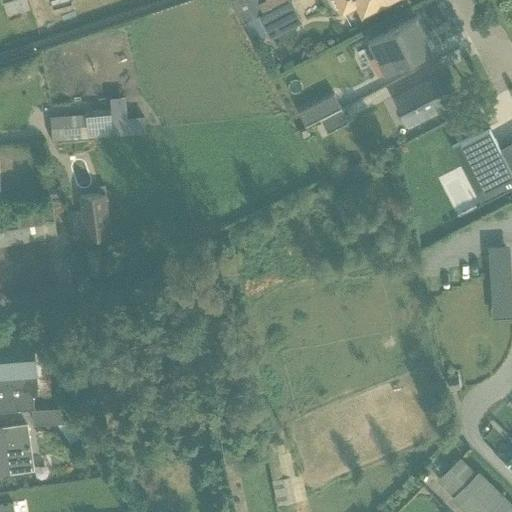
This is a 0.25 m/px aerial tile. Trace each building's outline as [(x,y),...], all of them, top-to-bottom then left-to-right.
[(258,0),(278,42),(323,20),(313,0),(258,0)] [(394,0),(333,0),(340,13),(353,7),(359,18),(394,0)] [(49,9),(35,15),(40,28),(54,22),(49,9)] [(378,73),(431,48),(416,17),(363,42),(378,73)] [(404,126),(457,100),(442,69),(389,94),(404,126)] [(347,117),(351,129),(369,122),(358,93),(318,108),(325,125),(347,117)] [(74,139),(151,134),(148,95),(132,96),(133,110),(72,114),(74,139)] [(331,125),(340,141),(353,134),(344,118),(331,125)] [(482,200),(511,185),(511,141),(503,146),(493,126),(455,145),(482,200)] [(108,221),(127,215),(119,189),(100,195),(108,221)] [(12,222),(13,244),(61,242),(60,220),(12,222)] [(0,407),(31,406),(26,330),(0,331),(0,407)] [(53,406),(54,425),(86,425),(85,406),(53,406)] [(0,476),(31,472),(24,421),(0,424),(0,476)] [(465,511),(511,511),(511,506),(476,470),(450,496),(465,511)] [(0,511),(14,511),(12,502),(0,504),(0,511)]
